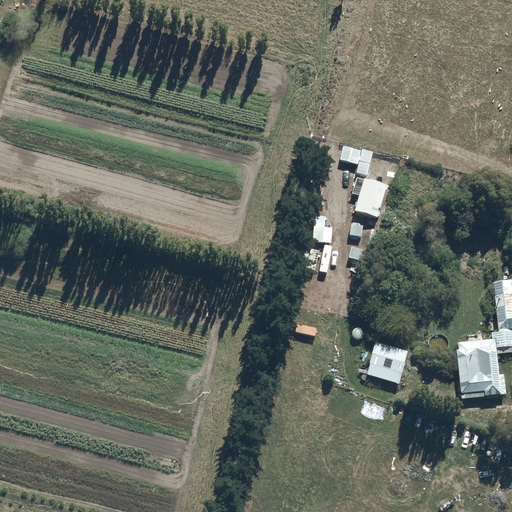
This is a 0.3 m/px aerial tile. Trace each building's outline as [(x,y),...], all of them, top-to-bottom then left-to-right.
[(511,281),(505,283),(506,285),(493,287),(495,309),(494,309),(495,316),(496,316),(496,320),(487,321),(488,331),(497,330),(498,334),(491,335),(492,342),(458,346),(459,354),(456,354),(461,403),(487,400),(487,401),(499,400),(499,399),(506,398),(504,377),(500,377),(497,352),(511,350),(511,281)] [(299,322),(318,326),(320,318),(301,315),(299,322)] [(315,338),(317,330),(298,326),(296,335),(315,338)] [(355,342),(356,342),(357,342),(358,342),(359,342),(360,342),(361,342),(361,341),(362,341),(362,340),(363,340),(363,339),(364,338),(364,337),(364,336),(364,335),(364,334),(363,333),(363,332),(362,331),(361,331),(361,330),(360,330),(359,330),(358,330),(357,330),(356,330),(355,330),(355,331),(354,331),(353,332),(353,333),(352,333),(352,334),(352,335),(352,336),(352,337),(352,338),(352,339),(353,339),(353,340),(354,340),(354,341),(355,341),(355,342)] [(408,354),(375,345),(366,378),(399,387),(408,354)] [(487,405),(471,404),(471,413),(487,414),(487,405)]
